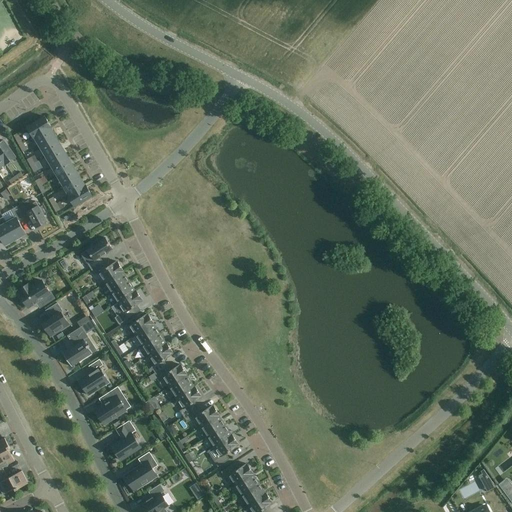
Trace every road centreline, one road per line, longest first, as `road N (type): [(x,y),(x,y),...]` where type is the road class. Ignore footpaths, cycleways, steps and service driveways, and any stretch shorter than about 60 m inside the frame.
road 1 (tertiary): [(511,335),(328,137),(240,76)]
road 2 (residential): [(125,203),(185,319),(255,417),(305,511)]
road 3 (unclassified): [(334,511),(435,423),(511,340)]
road 4 (residential): [(0,299),(67,398),(122,511)]
road 5 (unclassified): [(125,203),(186,148),(240,76)]
road 6 (residential): [(34,85),(49,81),(59,89),(125,203)]
road 7 (tertiary): [(240,76),(106,0)]
road 8 (unclassified): [(0,278),(125,203)]
